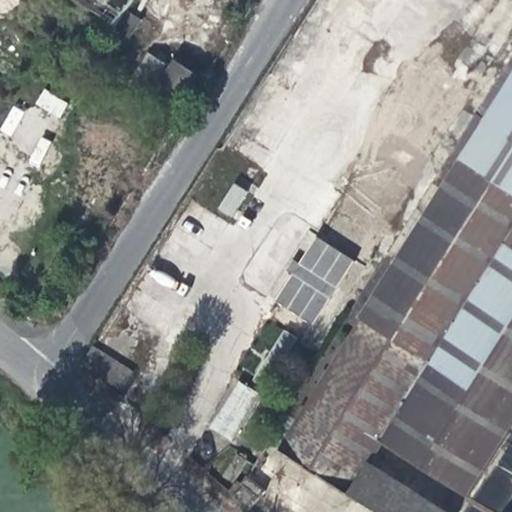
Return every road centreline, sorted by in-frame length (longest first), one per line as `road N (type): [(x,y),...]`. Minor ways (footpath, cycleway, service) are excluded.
road 1 (residential): [(42,372),(277,0)]
road 2 (unclassified): [(42,372),(194,511)]
